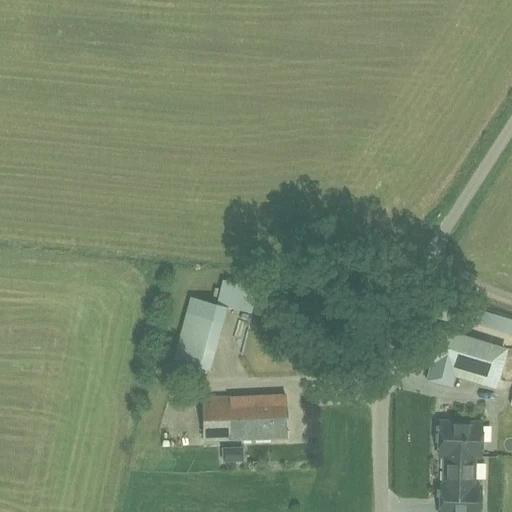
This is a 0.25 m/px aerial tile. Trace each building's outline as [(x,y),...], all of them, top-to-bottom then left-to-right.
[(372,258),(374,252),(364,249),(362,255),(372,258)] [(511,327),(511,321),(478,311),(475,323),(510,334),(511,327)] [(452,388),(454,376),(495,388),(507,348),(426,324),(417,357),(431,361),(426,381),(452,388)] [(203,440),(287,437),(285,394),(201,397),(203,440)] [(439,421),(439,455),(445,455),(444,485),(440,485),(439,511),(479,511),(480,485),(474,485),(475,456),(481,456),(481,422),(439,421)]
